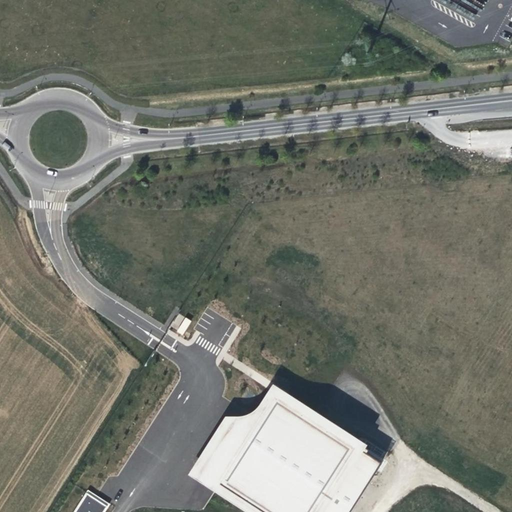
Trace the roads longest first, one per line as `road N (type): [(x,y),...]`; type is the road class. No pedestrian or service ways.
road 1 (tertiary): [(162,139),(507,99)]
road 2 (unclassified): [(54,244),(25,363)]
